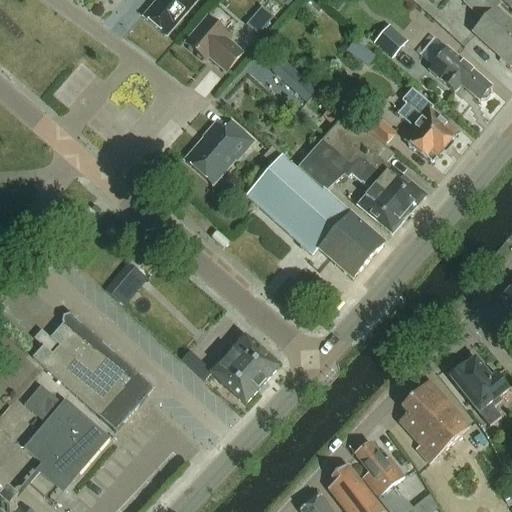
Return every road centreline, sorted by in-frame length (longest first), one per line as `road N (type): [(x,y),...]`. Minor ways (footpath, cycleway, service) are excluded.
road 1 (unclassified): [(292,511),(511,269)]
road 2 (tertiary): [(319,366),(511,142)]
road 3 (unclassified): [(319,366),(102,181)]
road 4 (tertiary): [(181,511),(319,366)]
road 5 (residential): [(102,181),(170,101),(166,85),(131,58)]
road 6 (residential): [(0,253),(75,158)]
